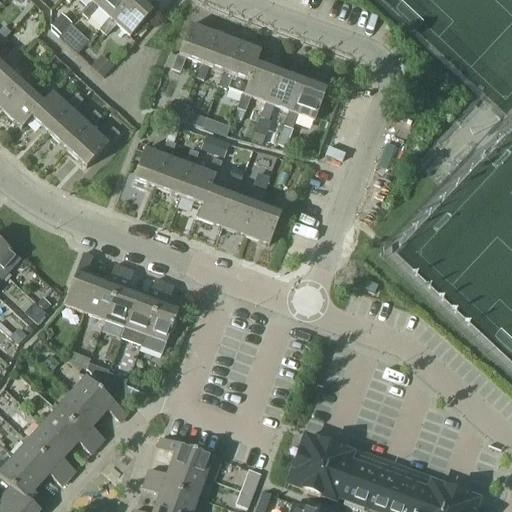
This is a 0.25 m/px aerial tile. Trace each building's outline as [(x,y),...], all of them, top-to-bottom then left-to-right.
[(111,21),(130,0),(97,0),(93,4),(91,3),(80,14),(87,20),(98,9),(109,19),(111,21)] [(130,38),(152,15),(135,0),(130,0),(111,21),(109,19),(99,31),(105,37),(116,25),(130,38)] [(61,36),(68,29),(57,19),(51,26),(61,36)] [(201,65),(212,34),(189,25),(177,57),(176,56),(171,71),(179,74),(184,59),(199,65),(201,65)] [(68,29),(61,36),(58,40),(76,56),(85,45),(68,29)] [(224,74),(236,43),(212,34),(201,65),(199,65),(194,79),(203,82),(208,68),(223,73),(224,74)] [(254,66),(255,67),(260,52),(236,43),(224,74),(223,73),(218,88),(226,91),(231,76),(247,82),(247,83),(254,66)] [(0,68),(0,67),(0,79),(6,73),(7,74),(17,63),(10,57),(0,68)] [(267,105),(278,75),(255,67),(254,66),(247,83),(247,82),(242,96),(241,96),(236,109),(245,113),(250,99),(265,105),(267,105)] [(6,73),(0,79),(0,109),(3,112),(24,89),(25,90),(35,79),(29,74),(19,85),(7,74),(6,73)] [(278,75),(267,105),(265,105),(260,118),(268,122),(273,108),(288,113),(290,114),(301,84),(278,75)] [(301,84),(290,114),(288,113),(283,127),(291,130),(297,116),(314,123),(325,93),(301,84)] [(42,106),(52,95),(46,89),(35,100),(25,90),(24,89),(3,112),(22,130),(31,119),(30,118),(42,106)] [(65,107),(52,95),(42,106),(30,118),(31,119),(49,135),(71,112),(72,113),(82,102),(75,96),(65,107)] [(178,121),(182,110),(167,105),(163,115),(178,121)] [(84,124),(72,113),(71,112),(49,135),(67,152),(89,129),(91,130),(101,119),(94,113),(84,124)] [(180,121),(202,130),(205,121),(205,120),(183,112),(180,121)] [(217,125),(205,121),(202,130),(214,134),(217,125)] [(102,141),(91,130),(89,129),(67,152),(86,169),(107,145),(109,147),(119,136),(112,129),(102,141)] [(260,147),(263,138),(255,135),(252,144),(260,147)] [(222,159),(226,147),(206,140),(202,151),(222,159)] [(132,182),(156,190),(167,159),(169,160),(174,146),(166,143),(161,157),(144,151),(132,182)] [(167,159),(156,190),(180,199),(191,168),(193,169),(198,155),(189,152),(184,166),(169,160),(167,159)] [(191,168),(180,199),(202,207),(208,191),(214,177),(216,177),(221,164),(213,161),(208,174),(193,169),(191,168)] [(208,191),(202,207),(197,221),(222,230),(233,200),(234,200),(239,186),(231,183),(226,197),(208,191)] [(257,209),(262,194),(255,192),(249,206),(234,200),(233,200),(222,230),(244,239),(255,208),(257,209)] [(281,217),(286,203),(277,200),(272,214),(257,209),(255,208),(244,239),(268,247),(279,217),(281,217)] [(0,272),(5,277),(20,260),(0,241),(0,272)] [(84,315),(97,279),(86,275),(92,258),(83,254),(63,307),(84,315)] [(104,322),(123,269),(114,266),(108,283),(97,279),(84,315),(104,322)] [(123,269),(104,322),(108,323),(103,334),(120,340),(137,294),(127,290),(133,273),(123,269)] [(137,294),(120,340),(140,348),(144,336),(145,337),(164,285),(155,282),(149,298),(137,294)] [(145,337),(144,336),(140,348),(161,356),(178,309),(167,305),(173,288),(164,285),(145,337)] [(83,370),(85,372),(88,366),(90,361),(70,354),(66,363),(79,374),(83,370)] [(104,388),(108,375),(109,374),(96,369),(92,378),(104,388)] [(120,403),(126,388),(127,382),(108,375),(104,388),(120,403)] [(71,395),(99,420),(107,412),(120,424),(127,416),(85,378),(71,395)] [(133,409),(135,409),(140,403),(146,397),(126,388),(120,403),(133,409)] [(91,429),(99,420),(71,395),(56,411),(98,448),(104,441),(91,429)] [(91,455),(98,448),(56,411),(41,427),(70,453),(78,444),(91,455)] [(62,461),(70,453),(41,427),(27,443),(68,480),(75,473),(62,461)] [(173,454),(169,467),(212,482),(220,462),(160,440),(157,448),(173,454)] [(473,511),(476,504),(463,498),(464,497),(445,490),(444,491),(421,483),(422,480),(361,458),(360,460),(338,452),(338,451),(319,443),(318,445),(305,440),(300,453),(299,453),(292,472),(293,472),(288,485),(301,491),(301,492),(320,499),(320,497),(333,502),(336,496),(345,500),(343,507),(355,511),(473,511)] [(62,487),(68,480),(27,443),(13,458),(41,484),(49,476),(62,487)] [(33,493),(41,484),(13,458),(0,472),(0,476),(38,511),(39,511),(46,505),(33,493)] [(211,485),(212,482),(169,467),(165,477),(148,470),(145,480),(197,500),(204,482),(211,485)] [(251,498),(259,476),(248,472),(240,493),(251,498)] [(0,506),(6,511),(38,511),(0,476),(0,478),(10,488),(0,499),(0,506)] [(167,511),(192,511),(197,500),(145,480),(141,490),(158,496),(154,507),(167,511)] [(235,508),(246,511),(251,498),(240,493),(235,508)] [(266,509),(270,498),(261,495),(257,506),(266,509)]
